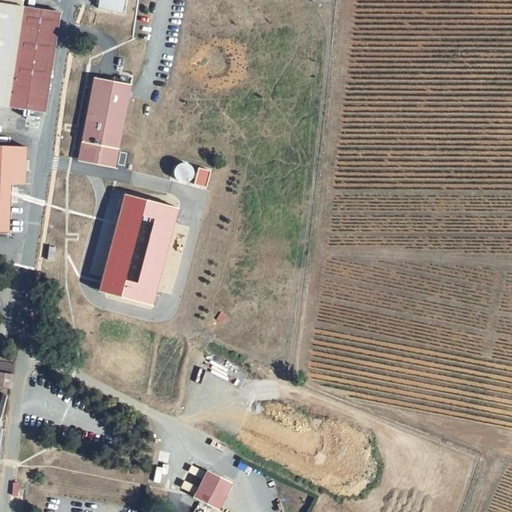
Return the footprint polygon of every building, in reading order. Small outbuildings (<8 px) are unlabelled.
[(0,0),(0,104),(43,110),(60,8),(0,0)] [(122,0),(96,0),(95,8),(120,13),(122,0)] [(130,82),(93,75),(79,150),(94,153),(94,155),(115,159),(130,82)] [(0,229),(6,229),(9,181),(23,182),(25,144),(0,143),(0,229)] [(113,166),(115,159),(94,155),(94,153),(79,150),(77,159),(113,166)] [(175,179),(193,179),(192,161),(174,162),(175,179)] [(197,166),(193,183),(205,186),(209,170),(197,166)] [(67,190),(60,189),(56,205),(66,206),(67,190)] [(121,194),(99,292),(154,304),(176,206),(121,194)] [(179,264),(187,226),(175,223),(169,254),(166,253),(164,261),(179,264)] [(15,369),(0,367),(0,380),(13,382),(15,369)] [(220,511),(234,487),(210,475),(195,502),(212,511),(220,511)]
